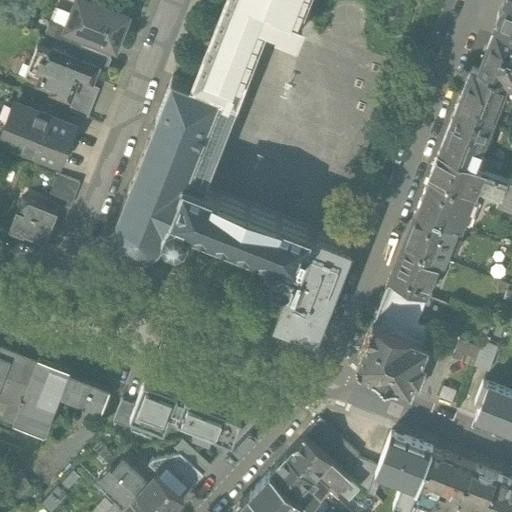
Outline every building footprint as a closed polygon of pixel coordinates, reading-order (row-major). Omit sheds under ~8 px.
[(128,13),(93,0),(75,0),(66,25),(66,27),(85,34),(115,46),(128,13)] [(230,0),(197,84),(193,82),(192,85),(172,77),(116,220),(115,229),(118,238),(124,245),(132,249),(141,251),(150,249),(158,244),(163,236),(165,237),(166,240),(176,243),(185,241),(189,229),(273,260),(269,272),(273,282),(283,285),(286,284),(288,285),(275,318),(317,333),(352,243),(313,228),(314,228),(201,183),(200,184),(186,178),(255,0),(299,17),(306,0),(230,0)] [(511,0),(505,0),(505,4),(500,7),(498,12),(497,17),(497,22),(495,28),(511,34),(511,0)] [(66,27),(66,25),(50,19),(45,31),(78,44),(81,45),(85,34),(66,27)] [(511,34),(495,28),(478,70),(478,71),(508,82),(508,83),(511,84),(511,34)] [(73,55),(52,47),(51,49),(37,43),(29,66),(43,71),(39,81),(53,87),(52,90),(70,97),(79,74),(92,79),(97,66),(98,64),(73,55)] [(81,45),(78,44),(73,55),(98,64),(97,66),(106,69),(111,57),(81,45)] [(508,82),(478,71),(478,70),(472,68),(456,110),(492,124),(508,83),(508,82)] [(99,88),(81,80),(69,109),(88,117),(99,88)] [(74,124),(14,101),(0,138),(59,162),(64,150),(66,151),(71,149),(74,142),(72,137),(69,136),(74,124)] [(492,124),(456,110),(439,152),(475,166),(492,124)] [(439,152),(430,176),(466,190),(468,185),(470,180),(501,192),(508,199),(509,198),(511,199),(511,179),(475,166),(439,152)] [(79,183),(58,175),(49,199),(69,207),(79,183)] [(466,190),(430,176),(416,210),(458,227),(459,227),(472,193),(466,190)] [(486,192),(468,185),(466,190),(472,193),(484,198),(486,192)] [(57,211),(22,197),(10,228),(23,234),(24,232),(46,240),(57,211)] [(458,227),(416,210),(403,244),(441,258),(445,260),(449,249),(456,252),(462,236),(455,234),(458,227)] [(441,258),(403,244),(389,280),(426,294),(441,258)] [(426,294),(389,280),(374,319),(429,341),(444,301),(426,294)] [(444,301),(429,341),(427,347),(452,356),(458,341),(449,337),(460,308),(444,301)] [(429,341),(374,319),(358,361),(361,369),(418,391),(425,373),(423,372),(427,360),(423,358),(427,347),(429,341)] [(498,347),(484,342),(475,366),(489,371),(498,347)] [(110,388),(0,344),(0,399),(8,402),(2,416),(44,433),(60,394),(102,411),(110,388)] [(178,393),(144,380),(135,404),(130,416),(164,430),(169,417),(213,434),(223,411),(186,396),(184,400),(177,397),(178,393)] [(511,393),(483,382),(476,402),(481,404),(477,415),(491,420),(511,427),(511,393)] [(122,399),(113,421),(126,426),(130,416),(135,404),(122,399)] [(242,418),(223,411),(213,434),(233,442),(242,418)] [(358,454),(319,418),(305,434),(359,484),(368,492),(376,472),(375,472),(377,467),(378,466),(357,458),(358,454)] [(378,466),(377,467),(394,474),(408,439),(391,433),(378,466)] [(359,484),(305,434),(287,453),(313,478),(324,466),(328,469),(325,472),(349,495),(359,484)] [(432,449),(408,439),(394,474),(410,480),(407,485),(402,483),(402,484),(401,484),(392,505),(407,511),(410,503),(432,449)] [(453,457),(432,449),(410,503),(432,511),(453,457)] [(183,494),(157,470),(146,482),(143,479),(145,476),(122,455),(121,456),(119,452),(107,460),(163,511),(167,511),(184,494),(183,494)] [(180,452),(152,459),(149,462),(157,470),(183,494),(203,473),(180,452)] [(287,453),(270,471),(297,496),(303,489),(313,478),(287,453)] [(432,511),(431,511),(456,511),(475,466),(453,457),(432,511)] [(163,511),(107,460),(100,468),(104,472),(100,476),(124,499),(128,494),(131,497),(121,509),(124,511),(163,511)] [(475,466),(456,511),(471,511),(474,507),(483,511),(497,474),(475,466)] [(32,485),(18,468),(1,481),(15,498),(32,485)] [(297,496),(270,471),(250,493),(270,511),(294,511),(303,502),(297,496)] [(511,511),(511,480),(497,474),(483,511),(482,511),(511,511)] [(56,485),(41,500),(51,509),(66,494),(56,485)] [(320,500),(309,490),(307,493),(303,489),(297,496),(303,502),(311,509),(320,500)] [(270,511),(250,493),(232,511),(270,511)]
